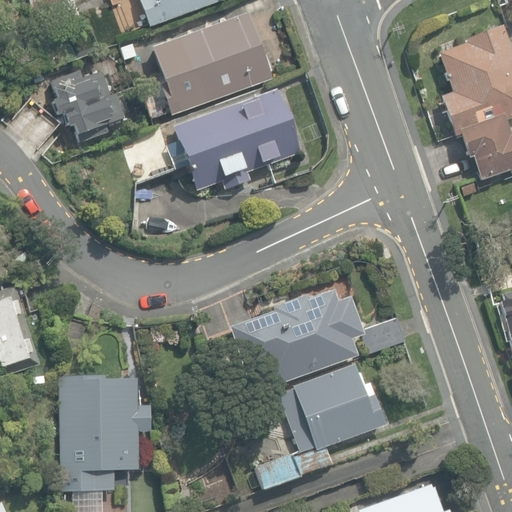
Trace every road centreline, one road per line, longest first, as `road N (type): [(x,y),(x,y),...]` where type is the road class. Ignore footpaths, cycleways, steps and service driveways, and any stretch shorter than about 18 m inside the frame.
road 1 (residential): [(410,202),(153,283),(75,230),(0,160)]
road 2 (residential): [(410,202),(511,474)]
road 3 (residential): [(338,0),(410,202)]
